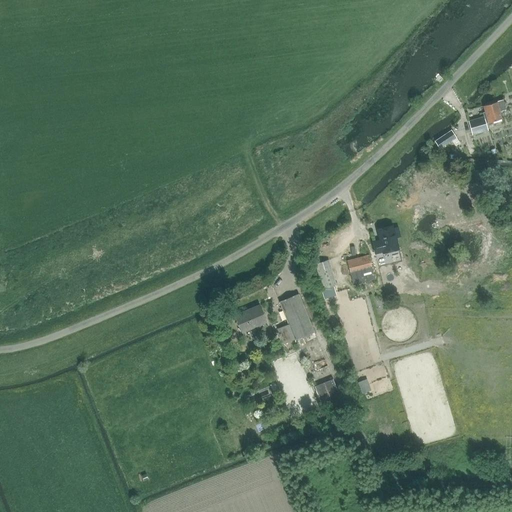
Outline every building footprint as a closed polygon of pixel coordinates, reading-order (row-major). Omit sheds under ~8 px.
[(484,106),(488,123),(502,119),(500,111),(505,110),(503,101),(484,106)] [(469,121),(472,135),(487,131),(483,117),(469,121)] [(455,146),(460,143),(456,138),(457,138),(451,130),(434,141),(440,149),(452,141),(455,146)] [(379,242),(372,244),(375,255),(398,249),(395,238),(400,236),(398,227),(393,228),(393,227),(376,231),(379,242)] [(368,255),(347,261),(353,284),(374,279),(368,255)] [(323,289),(336,285),(329,260),(315,264),(323,289)] [(419,264),(410,267),(412,274),(422,272),(419,264)] [(287,324),(277,328),(282,341),(283,344),(293,341),(312,333),(298,294),(279,302),(287,324)] [(235,317),(241,332),(266,322),(259,306),(235,317)] [(333,379),(315,386),(322,404),(340,397),(333,379)]
